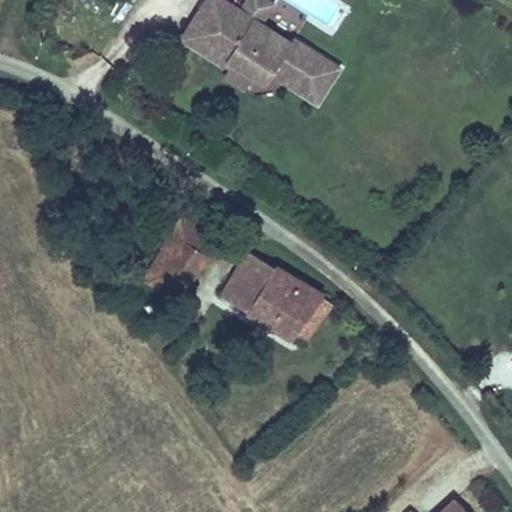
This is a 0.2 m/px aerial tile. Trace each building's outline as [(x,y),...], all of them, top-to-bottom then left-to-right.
[(177,53),(196,66),(227,21),(208,8),(177,53)] [(287,59),(284,64),(227,21),(196,66),(218,81),(221,76),(244,93),(258,103),(265,92),(308,123),(331,91),(287,59)] [(236,107),(244,93),(221,76),(218,81),(217,95),(236,107)] [(185,214),(178,226),(210,245),(217,233),(185,214)] [(191,278),(210,245),(178,226),(158,258),(191,278)] [(174,307),(191,278),(158,258),(147,252),(130,279),(174,307)] [(218,301),(289,342),(317,296),(244,254),(218,301)] [(331,305),(317,296),(289,342),(301,349),(331,305)] [(249,358),(258,365),(264,358),(255,351),(249,358)] [(310,422),(334,396),(321,385),(298,411),(310,422)] [(436,511),(413,511),(411,509),(407,511),(467,511),(455,497),(436,511)]
